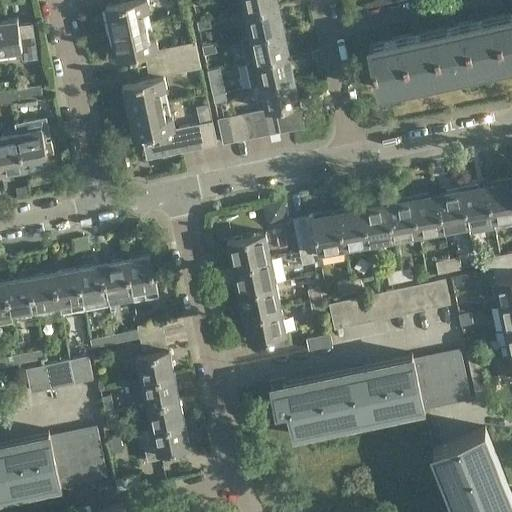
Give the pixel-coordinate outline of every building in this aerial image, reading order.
[(125,0),(105,4),(111,31),(150,22),(147,9),(152,8),(150,0),(125,0)] [(244,0),(247,10),(279,3),(278,0),(244,0)] [(252,34),(285,27),(279,3),(247,10),(252,34)] [(511,11),(372,41),(381,88),(511,59),(511,11)] [(0,52),(21,50),(23,58),(38,56),(33,20),(19,22),(19,16),(0,18),(0,52)] [(199,30),(212,27),(209,18),(197,21),(199,30)] [(150,22),(111,31),(117,57),(160,48),(158,35),(153,36),(150,22)] [(258,59),(287,53),(290,52),(285,27),(252,34),(258,59)] [(196,40),(163,47),(166,60),(198,54),(196,40)] [(204,54),(205,54),(216,51),(217,51),(215,42),(202,45),(204,54)] [(220,67),(216,51),(205,54),(208,70),(220,67)] [(287,53),(258,59),(263,83),(295,76),(290,52),(287,53)] [(198,54),(166,60),(169,74),(201,67),(198,54)] [(213,93),(225,90),(220,67),(208,70),(207,70),(209,78),(213,93)] [(165,74),(122,83),(128,109),(167,101),(164,88),(169,87),(165,74)] [(295,76),(263,83),(268,108),(277,106),(288,104),(301,101),(300,101),(295,76)] [(17,87),(19,101),(43,97),(41,84),(17,87)] [(0,102),(19,101),(17,87),(0,89),(0,102)] [(215,103),(227,100),(225,90),(213,93),(215,103)] [(193,149),(188,124),(176,127),(174,114),(170,115),(167,101),(128,109),(128,110),(133,136),(142,135),(147,158),(193,149)] [(288,104),(277,106),(282,130),(306,124),(301,101),(300,101),(288,104)] [(270,132),(282,130),(277,106),(268,108),(265,109),(270,132)] [(254,111),(259,135),(270,132),(265,109),(254,111)] [(248,137),(259,135),(254,111),(243,113),(248,137)] [(236,140),(248,137),(243,113),(231,116),(236,140)] [(223,143),(236,140),(231,116),(218,118),(223,143)] [(200,122),(205,146),(218,143),(213,119),(200,122)] [(193,149),(205,146),(200,122),(188,124),(193,149)] [(42,126),(18,131),(26,168),(50,163),(42,126)] [(18,131),(0,134),(0,167),(1,173),(26,168),(18,131)] [(511,176),(488,181),(495,225),(511,222),(511,176)] [(488,181),(463,186),(469,223),(484,220),(485,227),(495,225),(488,181)] [(469,223),(463,186),(438,190),(445,228),(469,223)] [(445,228),(438,190),(413,194),(420,232),(445,228)] [(420,232),(413,194),(389,199),(395,237),(420,232)] [(395,237),(389,199),(364,203),(370,241),(395,237)] [(370,241),(364,203),(339,208),(346,246),(370,241)] [(314,213),(305,214),(312,248),(313,251),(320,250),(346,246),(339,208),(314,212),(314,213)] [(312,248),(305,214),(294,216),(301,250),(312,248)] [(234,264),(272,256),(267,231),(228,239),(234,264)] [(312,248),(301,250),(304,263),(315,261),(313,251),(312,248)] [(511,251),(490,256),(492,267),(493,266),(493,267),(511,263),(511,251)] [(147,296),(159,294),(152,253),(127,257),(135,301),(147,299),(147,296)] [(272,256),(234,264),(239,289),(277,281),(272,256)] [(448,258),(450,270),(462,268),(459,256),(448,258)] [(482,269),(492,267),(490,256),(480,258),(482,269)] [(103,262),(111,305),(135,301),(127,257),(103,262)] [(438,272),(450,270),(448,258),(436,261),(438,272)] [(87,309),(111,305),(103,262),(79,266),(87,309)] [(511,263),(493,267),(496,278),(494,278),(499,303),(511,300),(511,263)] [(62,314),(87,309),(79,266),(55,270),(60,303),(62,314)] [(398,268),(401,281),(413,278),(410,266),(398,268)] [(389,283),(401,281),(398,268),(387,271),(389,283)] [(55,270),(30,275),(36,307),(60,303),(55,270)] [(36,307),(30,275),(6,279),(12,311),(36,307)] [(349,279),(352,292),(364,289),(361,277),(349,279)] [(434,281),(439,305),(452,302),(447,278),(434,281)] [(0,280),(0,323),(14,321),(12,311),(6,279),(0,280)] [(340,294),(352,292),(349,279),(337,282),(340,294)] [(277,281),(239,289),(244,313),(282,305),(277,281)] [(427,307),(439,305),(434,281),(422,283),(427,307)] [(415,310),(427,307),(422,283),(410,286),(415,310)] [(310,301),(323,298),(320,286),(308,288),(310,301)] [(404,312),(415,310),(410,286),(398,288),(404,312)] [(393,314),(404,312),(398,288),(387,291),(393,314)] [(381,317),(393,314),(387,291),(376,293),(381,317)] [(369,319),(381,317),(376,293),(364,296),(369,319)] [(358,321),(369,319),(364,296),(353,298),(358,321)] [(313,312),(325,309),(323,298),(310,301),(313,312)] [(345,324),(358,321),(353,298),(340,301),(345,324)] [(511,326),(511,300),(499,303),(505,328),(511,326)] [(334,326),(345,324),(340,301),(329,303),(334,326)] [(287,330),(282,305),(244,313),(249,339),(287,330)] [(471,311),(460,313),(463,324),(474,321),(471,311)] [(140,337),(165,331),(162,319),(142,323),(140,316),(137,317),(139,324),(137,324),(138,328),(140,337)] [(118,341),(140,337),(138,328),(116,332),(118,341)] [(141,341),(166,336),(165,331),(140,337),(141,341)] [(330,331),(315,335),(306,337),(309,348),(332,343),(330,331)] [(93,347),(118,341),(116,332),(91,338),(93,347)] [(136,354),(141,378),(175,371),(170,347),(169,347),(166,336),(141,341),(144,352),(136,354)] [(470,361),(481,358),(479,346),(467,349),(470,361)] [(46,357),(44,348),(44,347),(19,353),(21,362),(46,357)] [(454,374),(466,371),(461,349),(449,351),(454,374)] [(442,376),(454,374),(449,351),(438,353),(442,376)] [(419,381),(414,358),(413,352),(411,352),(412,358),(287,384),(286,378),(273,381),(279,409),(290,406),(296,434),(298,433),(296,427),(421,401),(423,407),(424,407),(424,404),(419,381)] [(0,366),(21,362),(19,353),(0,356),(0,366)] [(431,379),(442,376),(438,353),(426,356),(431,379)] [(70,358),(75,382),(94,378),(89,355),(70,358)] [(419,381),(431,379),(426,356),(414,358),(419,381)] [(52,387),(75,382),(70,358),(47,363),(52,387)] [(481,358),(470,361),(477,396),(489,393),(481,358)] [(31,391),(52,387),(47,363),(26,367),(31,391)] [(139,405),(147,403),(180,396),(175,371),(141,378),(133,380),(139,405)] [(466,371),(454,374),(459,397),(471,394),(466,371)] [(454,374),(442,376),(447,399),(459,397),(454,374)] [(442,376),(431,379),(435,402),(447,399),(442,376)] [(431,379),(419,381),(424,404),(435,402),(431,379)] [(106,412),(115,410),(111,393),(102,395),(106,412)] [(142,430),(152,427),(185,420),(180,396),(147,403),(139,405),(139,408),(137,408),(142,430)] [(115,410),(106,412),(109,428),(118,426),(115,410)] [(152,427),(142,430),(148,460),(168,456),(167,450),(190,445),(185,420),(152,427)] [(511,511),(511,503),(511,504),(508,495),(504,486),(481,429),(486,427),(485,425),(434,446),(460,511),(511,511)] [(91,451),(103,449),(98,426),(86,428),(91,451)] [(79,454),(91,451),(86,428),(74,430),(79,454)] [(60,482),(55,459),(50,435),(49,429),(0,439),(0,497),(61,485),(60,482)] [(67,456),(79,454),(74,430),(62,432),(67,456)] [(55,459),(67,456),(62,432),(50,435),(55,459)] [(103,449),(91,451),(96,475),(108,473),(103,449)] [(91,451),(79,454),(84,478),(96,475),(91,451)] [(79,454),(67,456),(72,480),(84,478),(79,454)] [(67,456),(55,459),(60,482),(72,480),(67,456)] [(140,472),(115,478),(118,490),(142,485),(140,472)] [(125,511),(122,503),(99,511),(125,511)]
